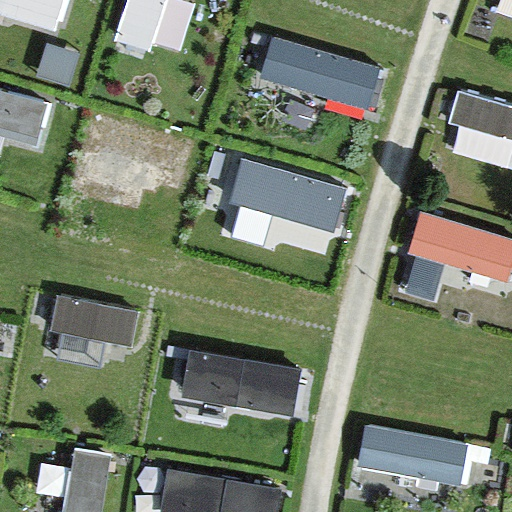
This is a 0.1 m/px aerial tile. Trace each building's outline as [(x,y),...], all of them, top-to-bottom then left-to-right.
[(74,0),(0,0),(0,14),(64,35),(74,0)] [(120,0),(113,27),(158,44),(169,0),(120,0)] [(398,69),(290,35),(274,74),(385,109),(398,69)] [(511,98),(460,82),(444,121),(511,142),(511,98)] [(46,106),(0,91),(0,135),(33,146),(46,106)] [(204,146),(93,124),(82,164),(195,187),(204,146)] [(348,190),(240,156),(224,195),(335,229),(348,190)] [(511,253),(419,223),(403,262),(511,297),(511,253)] [(158,313),(47,291),(35,332),(149,354),(158,313)] [(306,367),(185,348),(179,381),(298,400),(306,367)] [(473,452),(362,430),(352,471),(465,492),(473,452)] [(77,447),(65,511),(93,511),(104,451),(77,447)] [(276,477),(161,463),(158,497),(270,511),(276,477)]
